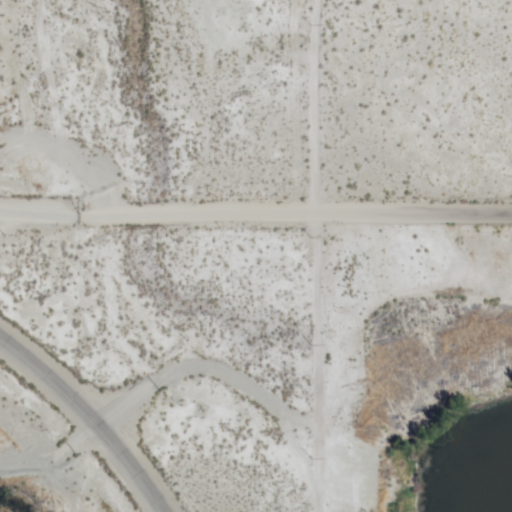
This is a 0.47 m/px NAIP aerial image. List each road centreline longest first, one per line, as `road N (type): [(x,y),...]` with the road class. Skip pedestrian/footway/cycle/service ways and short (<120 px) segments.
road 1 (residential): [(511,212),(0,207)]
road 2 (residential): [(170,511),(115,434),(0,329)]
